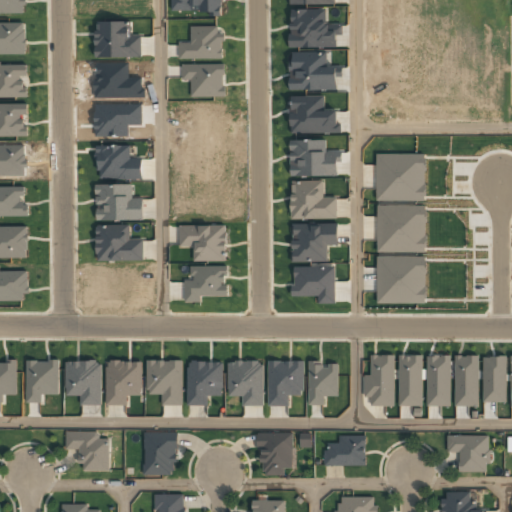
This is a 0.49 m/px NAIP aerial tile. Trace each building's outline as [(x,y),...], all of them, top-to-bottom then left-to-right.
[(171,0),(172,9),(200,9),(200,12),(209,12),(209,16),(223,16),(223,0),(171,0)] [(131,21),(95,21),(96,57),(142,57),(141,34),(131,35),(131,21)] [(339,175),(339,152),(326,153),(326,139),(290,140),(291,176),(339,175)] [(323,181),(291,181),(291,219),(337,218),(336,197),(324,197),(323,181)] [(143,198),(133,198),(132,184),(96,184),(96,220),(143,220),(143,198)] [(337,223),(292,224),(292,262),(327,261),(327,246),(338,245),(337,223)] [(144,260),(143,238),(130,239),(129,224),(96,225),(97,261),(144,260)] [(180,247),(193,246),(193,261),(227,261),(226,225),(179,225),(180,247)] [(364,397),(371,397),(371,406),(394,406),(394,355),(371,355),(370,375),(365,375),(364,397)] [(422,406),(423,355),(399,355),(398,406),(422,406)] [(426,406),(450,406),(451,356),(427,355),(426,406)] [(455,406),(479,406),(478,356),(455,356),(455,406)] [(506,402),(506,356),(483,356),(483,402),(506,402)] [(101,405),(101,360),(66,361),(66,395),(80,395),(81,405),(101,405)] [(106,405),(127,405),(127,396),(142,395),(141,360),(106,361),(106,405)] [(182,406),(183,361),(147,360),(147,394),(161,395),(161,405),(182,406)] [(262,360),(227,361),(228,396),(242,396),(242,406),(263,406),(262,360)] [(304,360),(268,361),(268,406),(289,406),(289,396),(304,396),(304,360)] [(187,405),(208,406),(208,396),(222,396),(223,361),(188,361),(187,405)] [(99,432),(66,432),(65,450),(79,450),(79,471),(109,471),(109,440),(99,440),(99,432)] [(143,475),(177,475),(177,432),(143,432),(143,475)] [(292,433),(258,433),(258,475),(283,475),(283,468),(292,468),(292,433)] [(365,465),(365,435),(333,435),(333,445),(324,445),(324,465),(365,465)] [(446,453),(458,453),(458,473),(488,473),(488,436),(446,436),(446,453)] [(441,511),(485,511),(472,511),(472,492),(441,493),(441,511)] [(156,511),(184,511),(184,494),(156,494),(156,511)] [(376,511),(376,496),(335,497),(335,511),(376,511)] [(285,511),(285,501),(250,501),(250,511),(285,511)]
